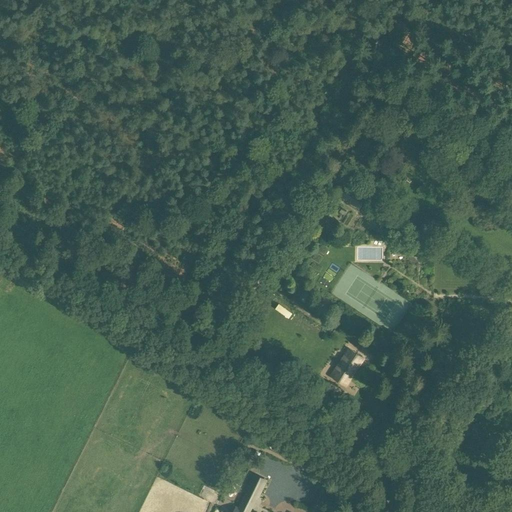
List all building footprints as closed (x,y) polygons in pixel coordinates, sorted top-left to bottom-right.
[(495,159),(485,152),(469,176),(463,185),(473,192),(495,159)] [(340,196),(359,209),(364,202),(344,189),(340,196)] [(329,196),(324,193),(315,206),(321,209),(329,196)] [(309,219),(307,218),(297,234),(302,237),(319,211),(315,209),(309,219)] [(281,269),(276,266),(274,265),(266,278),(273,282),(281,269)] [(275,295),(268,290),(267,290),(263,296),(271,301),(275,295)] [(367,357),(355,349),(335,379),(348,387),(367,357)] [(247,511),(255,496),(258,497),(265,481),(253,476),(246,491),(248,492),(239,510),(237,509),(235,511),(247,511)]
